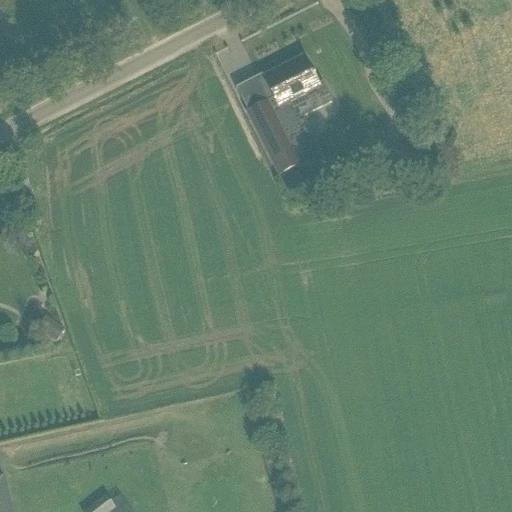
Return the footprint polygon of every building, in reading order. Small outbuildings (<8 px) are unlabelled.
[(273,99),(246,113),(279,177),(298,167),(300,172),(318,162),(289,105),(305,97),(313,112),(331,102),(321,82),(316,85),(312,76),(313,75),(311,72),(310,73),(305,63),(281,75),(279,71),(263,80),(273,99)] [(407,152),(397,168),(407,175),(417,159),(407,152)] [(54,324),(45,338),(54,344),(63,330),(54,324)] [(10,511),(3,477),(0,477),(0,511),(10,511)] [(106,497),(85,511),(112,511),(115,510),(106,497)]
